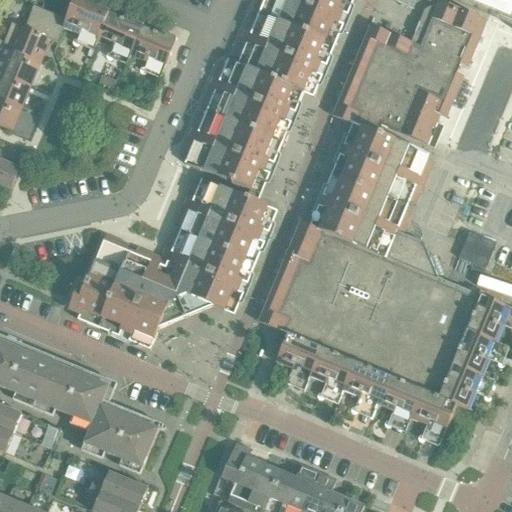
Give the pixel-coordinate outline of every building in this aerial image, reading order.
[(256,0),(254,8),(260,11),(256,20),(250,17),(233,58),(239,61),(238,65),(228,61),(225,67),(218,64),(201,106),(208,109),(204,118),(197,115),(180,157),(187,160),(184,166),(261,197),(265,187),(269,186),(280,158),(278,155),(286,136),(290,135),(302,107),(299,104),(303,95),(313,99),(317,89),(321,88),(333,60),(331,57),(339,38),(342,37),(354,9),(352,6),(354,0),(256,0)] [(511,0),(457,0),(511,22),(511,0)] [(95,49),(109,16),(74,1),(66,21),(60,35),(61,35),(64,30),(79,37),(75,46),(93,53),(94,49),(95,49)] [(440,281),(426,245),(404,238),(412,217),(405,213),(409,204),(416,207),(434,165),(426,162),(429,157),(384,138),(386,133),(388,130),(421,144),(427,146),(429,141),(440,117),(446,119),(464,78),(456,75),(460,66),(467,68),(487,23),(439,2),(419,48),(371,27),(335,109),(331,118),(352,127),(347,136),(345,135),(332,165),(335,166),(326,187),(324,186),(311,216),(314,217),(310,227),(301,223),(257,324),(287,337),(285,343),(283,342),(280,348),(282,349),(276,364),(293,372),(295,367),(311,374),(309,378),(310,379),(326,386),(328,381),(344,388),(343,392),(360,400),(362,395),(378,402),(376,406),(394,414),(396,409),(412,416),(410,420),(411,421),(427,428),(429,423),(446,431),(456,407),(466,412),(474,394),(469,392),(476,376),(480,378),(488,361),(483,359),(490,343),(494,345),(502,327),(497,325),(502,309),(440,281)] [(60,35),(66,21),(34,8),(24,30),(12,25),(4,44),(0,42),(0,51),(1,52),(2,48),(40,64),(47,49),(45,49),(48,42),(57,45),(61,35),(60,35)] [(129,63),(142,30),(109,16),(95,49),(96,49),(98,45),(113,51),(109,60),(127,67),(128,63),(129,63)] [(161,81),(176,44),(142,30),(129,63),(129,64),(131,59),(146,65),(143,74),(161,81)] [(36,71),(38,65),(40,65),(40,64),(2,48),(1,52),(0,53),(0,74),(31,87),(37,72),(36,71)] [(26,94),(29,88),(31,88),(31,87),(0,74),(0,100),(22,110),(28,95),(26,94)] [(17,117),(20,110),(21,111),(22,110),(0,100),(0,127),(12,133),(18,117),(17,117)] [(0,185),(11,190),(19,169),(0,161),(0,185)] [(277,213),(267,209),(201,182),(199,187),(192,185),(175,226),(182,229),(177,238),(171,236),(161,259),(137,249),(134,256),(125,252),(128,245),(106,236),(83,292),(77,290),(70,307),(68,312),(79,316),(77,322),(108,335),(108,338),(136,350),(139,348),(150,352),(159,331),(213,309),(234,317),(239,307),(242,306),(254,278),(252,275),(260,256),(263,255),(275,227),(273,224),(277,213)] [(485,271),(496,246),(469,234),(458,260),(485,271)] [(0,389),(7,393),(23,354),(0,344),(0,389)] [(39,406),(55,367),(23,354),(7,393),(39,406)] [(63,416),(79,377),(55,367),(39,406),(63,416)] [(101,409),(109,390),(79,377),(63,416),(92,428),(100,408),(101,409)] [(0,429),(13,435),(22,416),(0,406),(0,429)] [(114,459),(130,421),(101,409),(100,408),(92,428),(84,447),(114,459)] [(142,471),(158,432),(130,421),(114,459),(142,471)] [(0,453),(5,455),(13,435),(0,429),(0,453)] [(245,511),(263,467),(248,460),(251,453),(235,447),(222,480),(235,485),(227,504),(245,511)] [(274,486),(279,474),(263,467),(245,511),(246,511),(264,511),(270,500),(282,505),(280,509),(283,510),(290,493),(274,486)] [(298,511),(302,511),(318,475),(301,468),(295,480),(279,474),(274,486),(290,493),(283,510),(285,511),(287,507),(298,511)] [(139,510),(147,490),(109,474),(105,485),(103,488),(99,487),(101,483),(94,480),(90,489),(139,510)] [(343,511),(347,502),(331,495),(336,483),(318,475),(302,511),(323,511),(325,508),(335,511),(343,511)] [(138,511),(139,510),(90,489),(86,499),(93,502),(95,499),(98,500),(93,511),(138,511)] [(0,511),(3,511),(9,501),(0,497),(0,511)] [(26,511),(28,509),(9,501),(3,511),(26,511)] [(362,511),(364,509),(347,502),(343,511),(335,511),(325,508),(323,511),(362,511)]
